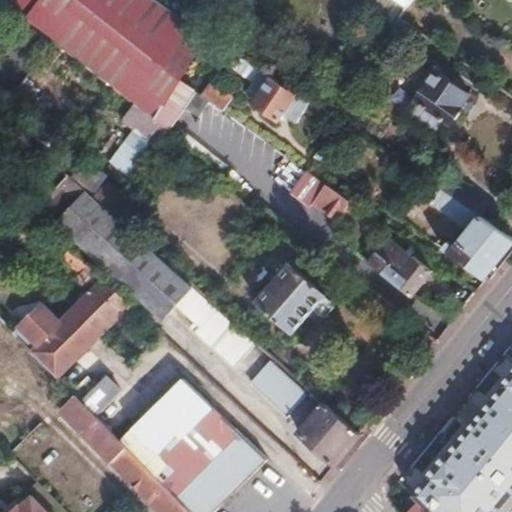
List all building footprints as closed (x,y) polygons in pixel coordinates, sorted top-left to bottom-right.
[(0,0),(0,30),(16,12),(0,0)] [(0,0),(16,12),(46,36),(153,120),(169,101),(199,123),(213,105),(177,80),(180,75),(202,47),(210,38),(188,24),(176,15),(152,0),(0,0)] [(199,0),(185,0),(176,15),(188,24),(203,2),(199,0)] [(340,0),(322,0),(313,12),(372,56),(377,48),(387,35),(340,0)] [(340,0),(387,35),(398,19),(412,0),(340,0)] [(210,38),(202,47),(213,56),(212,57),(252,84),(255,80),(266,88),(254,105),(279,122),(283,116),(295,124),(309,104),(210,38)] [(377,48),(372,56),(386,66),(391,58),(377,48)] [(435,73),(402,119),(433,139),(445,122),(451,126),(464,108),(462,106),(469,97),(435,73)] [(180,75),(177,80),(213,105),(223,112),(232,100),(208,84),(203,92),(180,75)] [(232,119),(220,136),(257,162),(269,145),(232,119)] [(131,175),(154,142),(134,128),(111,161),(131,175)] [(172,135),(160,150),(175,163),(182,155),(206,174),(213,167),(172,135)] [(323,145),(314,158),(326,167),(335,154),(323,145)] [(511,238),(416,175),(411,183),(424,193),(419,199),(462,228),(465,234),(453,248),(447,243),(441,251),(484,282),(511,248),(511,238)] [(66,176),(33,212),(42,221),(53,232),(60,224),(163,318),(190,287),(125,229),(107,213),(66,176)] [(316,179),(302,197),(313,204),(326,186),(316,179)] [(326,186),(313,204),(335,220),(344,227),(358,209),(326,186)] [(127,190),(107,213),(125,229),(146,207),(127,190)] [(404,205),(395,217),(423,237),(432,225),(404,205)] [(33,212),(15,232),(23,240),(42,221),(33,212)] [(387,239),(366,265),(410,300),(437,266),(409,246),(404,252),(387,239)] [(72,249),(62,259),(80,275),(89,266),(72,249)] [(289,264),(253,306),(290,338),(313,311),(318,315),(326,319),(335,309),(329,302),(325,298),(326,297),(289,264)] [(103,280),(74,311),(101,335),(129,305),(103,280)] [(41,307),(14,335),(18,340),(33,354),(59,326),(41,307)] [(63,323),(62,323),(89,348),(101,335),(74,311),(63,323)] [(0,347),(1,348),(7,342),(12,346),(18,340),(14,335),(0,320),(0,347)] [(59,326),(33,354),(34,356),(43,364),(58,380),(89,348),(62,323),(59,326)] [(34,356),(21,369),(29,377),(43,364),(34,356)] [(43,364),(29,377),(56,404),(55,405),(159,511),(189,511),(146,468),(131,453),(97,419),(83,404),(58,380),(43,364)] [(511,511),(511,379),(419,502),(428,511),(511,511)] [(107,380),(83,404),(97,419),(122,394),(107,380)] [(183,380),(132,433),(142,443),(156,458),(146,468),(189,511),(216,511),(268,459),(183,380)] [(128,436),(155,407),(132,386),(105,414),(128,436)] [(324,407),(298,434),(333,465),(357,436),(324,407)] [(142,443),(131,453),(146,468),(156,458),(142,443)] [(46,511),(31,496),(21,507),(19,505),(11,511),(46,511)] [(428,511),(419,502),(408,511),(428,511)]
